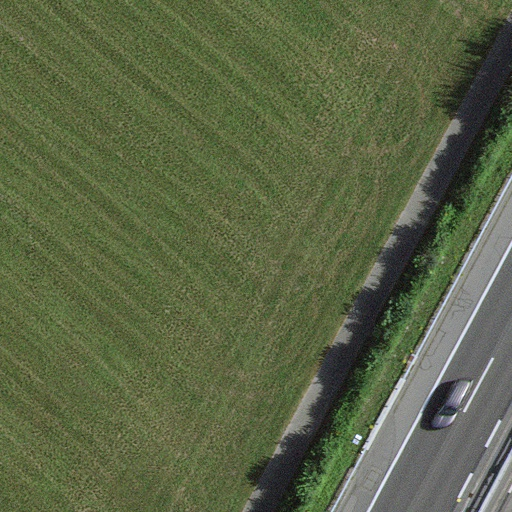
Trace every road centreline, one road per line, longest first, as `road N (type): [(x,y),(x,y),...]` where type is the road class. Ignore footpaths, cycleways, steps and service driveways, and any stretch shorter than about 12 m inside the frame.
road 1 (track): [(511,44),(264,511)]
road 2 (motorway): [(511,326),(412,511)]
